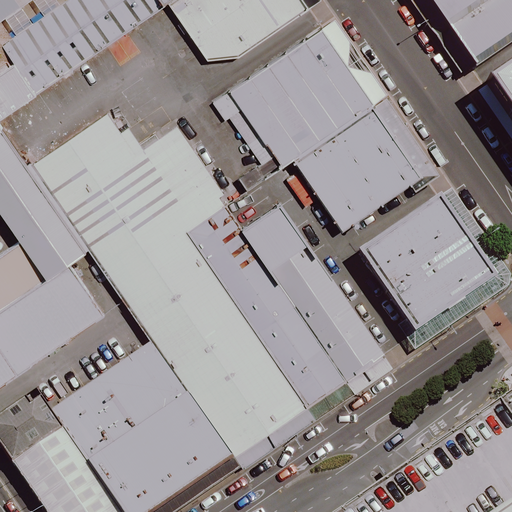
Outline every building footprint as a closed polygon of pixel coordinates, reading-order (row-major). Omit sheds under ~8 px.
[(137,0),(57,0),(0,38),(0,54),(7,65),(29,95),(149,16),(137,0)] [(0,0),(0,16),(22,0),(0,0)] [(137,0),(149,16),(156,11),(172,0),(137,0)] [(285,0),(172,0),(156,11),(190,57),(225,55),(291,8),(285,0)] [(511,0),(406,0),(453,72),(511,31),(511,0)] [(324,19),(214,94),(265,168),(277,160),(357,105),(375,93),(324,19)] [(511,56),(464,89),(511,159),(511,56)] [(7,65),(0,70),(0,115),(29,95),(7,65)] [(357,105),(277,160),(332,233),(411,177),(357,105)] [(100,109),(19,166),(80,255),(137,338),(141,344),(141,345),(219,460),(293,409),(173,235),(216,206),(164,124),(129,149),(116,131),(100,109)] [(0,238),(4,244),(0,245),(0,307),(33,286),(60,268),(80,255),(19,166),(0,139),(0,238)] [(505,270),(448,187),(353,252),(410,335),(505,270)] [(372,355),(268,204),(232,229),(216,206),(173,235),(293,409),(372,355)] [(0,390),(103,320),(69,269),(0,313),(0,390)] [(141,345),(47,407),(120,511),(149,511),(219,460),(141,345)] [(35,392),(0,414),(0,444),(47,511),(120,511),(47,407),(35,392)] [(511,511),(511,393),(434,446),(345,507),(348,511),(511,511)]
